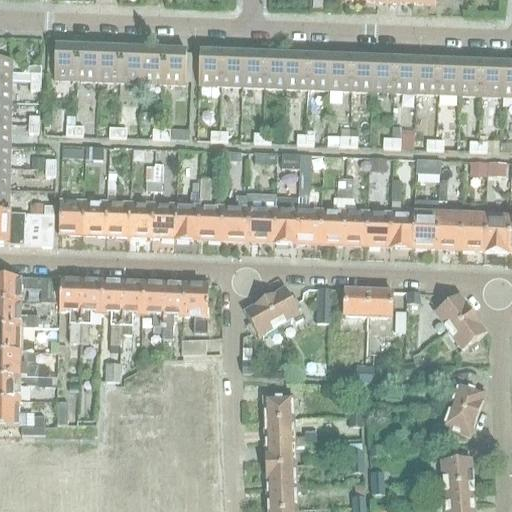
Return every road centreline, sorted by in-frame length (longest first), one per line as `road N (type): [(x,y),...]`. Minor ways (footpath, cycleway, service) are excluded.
road 1 (residential): [(250,30),(511,40)]
road 2 (residential): [(496,294),(462,281),(274,273),(246,284)]
road 3 (residential): [(0,18),(250,30)]
road 4 (residential): [(246,284),(217,272),(0,264)]
road 5 (residential): [(237,511),(233,314),(246,284)]
road 6 (residential): [(507,511),(496,294)]
